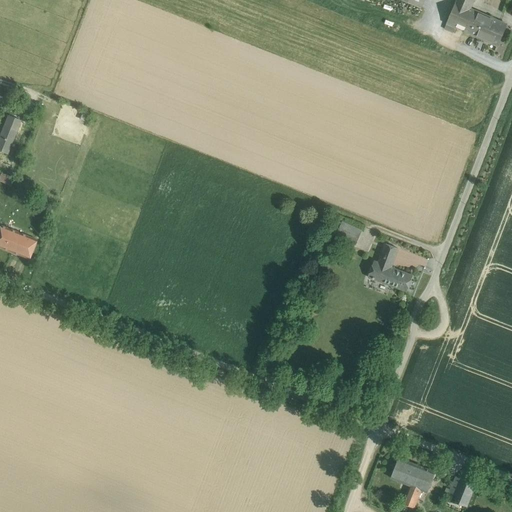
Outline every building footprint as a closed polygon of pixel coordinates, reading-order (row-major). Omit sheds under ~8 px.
[(456,0),(447,23),(455,27),(469,33),(479,12),(471,9),(474,0),(456,0)] [(507,25),(479,12),(469,33),(498,46),(507,25)] [(455,27),(447,23),(445,29),(453,32),(455,27)] [(4,126),(0,136),(0,151),(7,154),(16,130),(4,126)] [(343,220),(335,240),(354,248),(362,229),(343,220)] [(36,240),(0,225),(0,247),(29,259),(36,240)] [(398,248),(386,244),(382,255),(394,259),(398,248)] [(394,259),(382,255),(379,262),(374,261),(368,277),(407,291),(413,275),(391,267),(394,259)] [(428,493),(436,472),(399,457),(391,478),(409,485),(403,502),(415,507),(421,490),(428,493)] [(485,488),(456,476),(447,498),(476,510),(485,488)]
